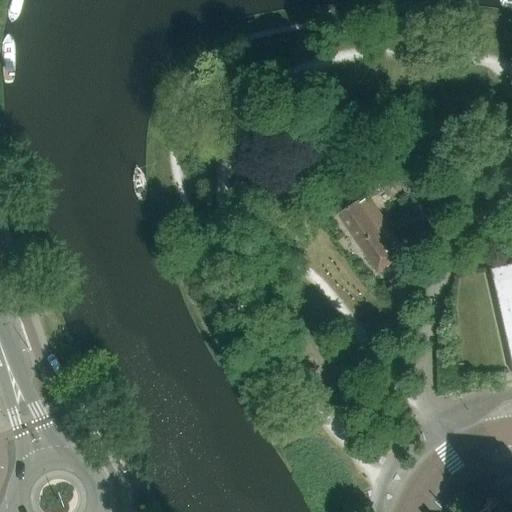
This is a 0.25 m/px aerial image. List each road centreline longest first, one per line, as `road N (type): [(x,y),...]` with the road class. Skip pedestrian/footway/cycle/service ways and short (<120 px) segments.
road 1 (secondary): [(407,511),(450,457),(511,430)]
road 2 (secondary): [(65,458),(0,347)]
road 3 (secondary): [(0,349),(33,466)]
